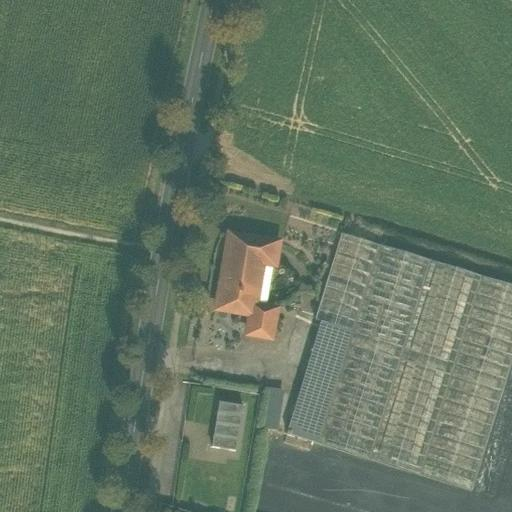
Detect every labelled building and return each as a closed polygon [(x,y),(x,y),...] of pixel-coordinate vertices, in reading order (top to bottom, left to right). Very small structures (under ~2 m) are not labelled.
[(314,321),(320,323),(351,332),(378,246),(341,234),(314,321)] [(217,309),(250,315),(251,314),(252,314),(253,308),(261,262),(273,265),(276,245),(230,237),(217,309)] [(511,358),(511,286),(378,246),(351,332),(320,323),(286,435),(471,492),(511,358)] [(247,335),(270,339),(275,311),(253,308),(252,314),(251,314),(250,315),(247,335)] [(266,387),(262,426),(277,428),(281,389),(266,387)] [(211,448),(235,451),(242,407),(219,403),(211,448)]
